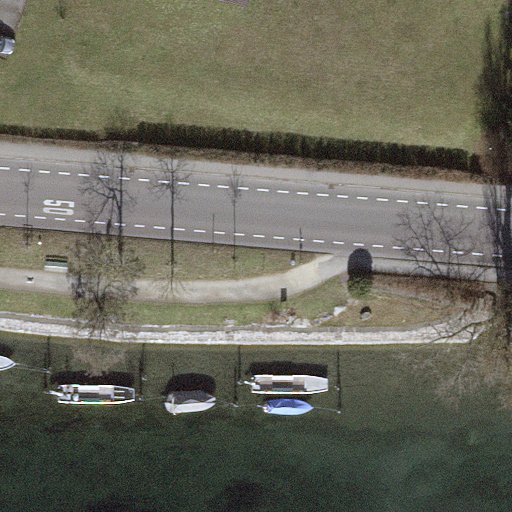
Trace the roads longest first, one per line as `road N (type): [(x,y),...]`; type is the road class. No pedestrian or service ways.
road 1 (secondary): [(0,190),(376,220)]
road 2 (secondary): [(511,229),(376,220)]
